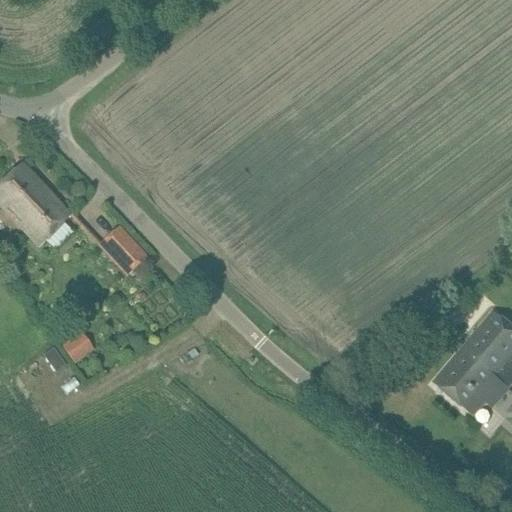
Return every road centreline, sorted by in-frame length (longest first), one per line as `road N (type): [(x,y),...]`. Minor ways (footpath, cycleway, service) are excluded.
road 1 (unclassified): [(483,511),(229,317),(27,106)]
road 2 (unclassified): [(27,106),(82,79),(184,0)]
